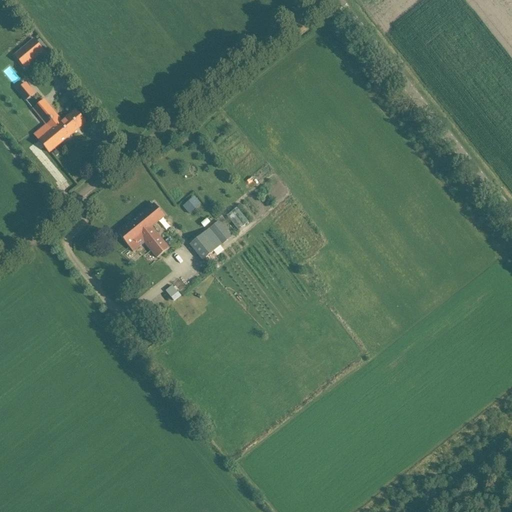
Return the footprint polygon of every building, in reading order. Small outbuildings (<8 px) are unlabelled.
[(44,52),(38,46),(30,35),(18,45),(22,49),(14,55),(25,68),(44,52)] [(23,102),(33,93),(24,82),(14,90),(23,102)] [(61,121),(43,100),(33,109),(46,125),(34,135),(49,153),(70,136),(59,122),(61,121)] [(59,122),(70,136),(85,123),(74,110),(61,121),(59,122)] [(187,203),(183,206),(190,214),(201,204),(196,199),(189,205),(187,203)] [(165,217),(154,204),(118,234),(133,252),(145,243),(157,258),(169,249),(152,227),(165,217)] [(235,208),(225,216),(237,230),(247,222),(235,208)] [(203,261),(231,237),(218,221),(190,245),(203,261)] [(169,298),(178,292),(172,284),(164,291),(169,298)]
